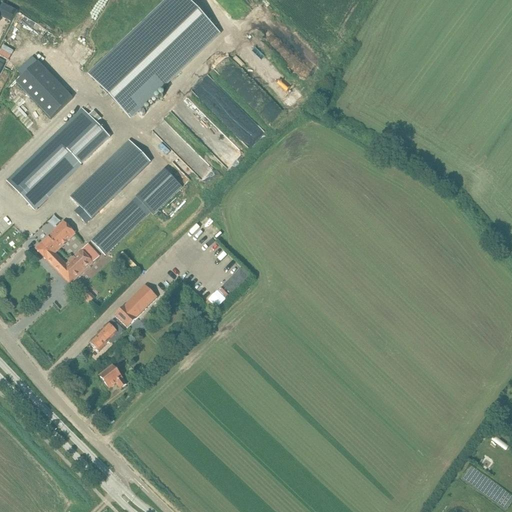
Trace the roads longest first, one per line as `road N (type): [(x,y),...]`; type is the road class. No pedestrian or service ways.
road 1 (unclassified): [(130,475),(0,331)]
road 2 (secondary): [(122,485),(0,361)]
road 3 (secondary): [(0,377),(114,493)]
